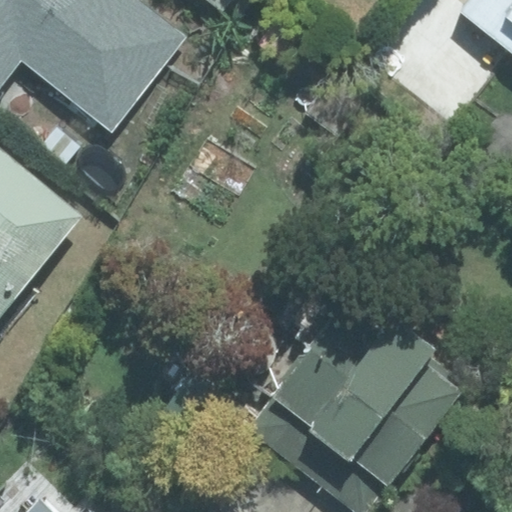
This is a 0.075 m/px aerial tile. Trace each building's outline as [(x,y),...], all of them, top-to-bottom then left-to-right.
[(0,0),(0,85),(18,63),(106,135),(179,45),(124,0),(0,0)] [(219,0),(232,13),(246,0),(219,0)] [(511,0),(466,0),(453,17),(511,63),(511,0)] [(0,162),(0,317),(76,222),(0,162)] [(245,434),(346,511),(363,511),(458,390),(383,333),(352,372),(316,343),(245,434)]
